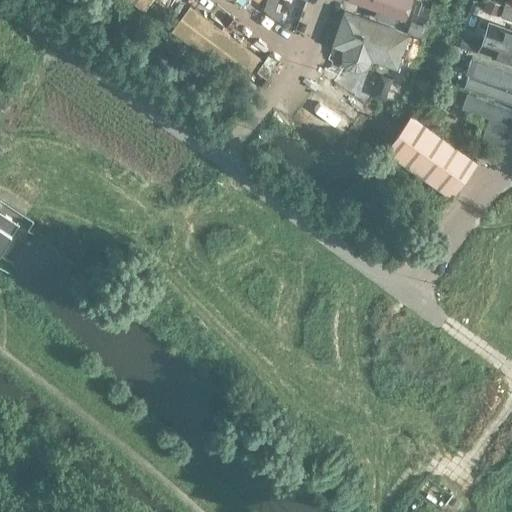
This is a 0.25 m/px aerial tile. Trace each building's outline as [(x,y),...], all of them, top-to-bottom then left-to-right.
[(124,0),(139,10),(146,0),(124,0)] [(277,0),(266,0),(263,9),(280,21),(282,13),(274,11),(277,0)] [(406,21),(413,0),(348,0),(348,1),(376,10),(374,16),(395,23),(397,17),(406,21)] [(500,16),(504,5),(489,0),(485,0),(483,7),(482,9),(500,16)] [(186,3),(167,30),(199,53),(237,79),(256,52),(218,25),(186,3)] [(430,7),(417,3),(412,20),(424,24),(430,7)] [(504,5),(500,16),(511,19),(511,5),(505,3),(504,5)] [(343,50),(342,53),(341,56),(341,60),(342,63),(344,66),(346,68),(350,71),(356,72),(362,71),(367,68),(370,63),(371,60),(397,68),(409,34),(405,33),(345,12),(333,46),(343,50)] [(511,62),(511,28),(489,20),(481,41),(478,51),(511,62)] [(424,26),(411,21),(407,32),(420,37),(424,26)] [(459,44),(478,51),(481,41),(463,35),(459,44)] [(511,71),(471,58),(465,74),(468,75),(511,90),(511,71)] [(511,90),(468,75),(464,87),(511,103),(511,90)] [(324,78),(313,93),(341,113),(352,98),(324,78)] [(358,79),(348,93),(363,103),(373,89),(358,79)] [(240,83),(235,90),(239,94),(243,96),(248,100),(253,93),(240,83)] [(511,125),(511,109),(466,93),(461,108),(488,117),(511,125)] [(297,117),(294,121),(333,150),(343,137),(352,124),(351,123),(313,95),(303,108),(297,117)] [(354,100),(344,113),(353,120),(363,107),(354,100)] [(411,113),(384,148),(451,196),(477,160),(411,113)] [(511,126),(511,125),(488,117),(480,140),(504,149),(511,126)] [(0,250),(11,234),(11,233),(12,232),(13,231),(18,223),(13,220),(1,212),(0,211),(0,250)] [(461,511),(465,508),(457,501),(451,509),(455,511),(461,511)]
